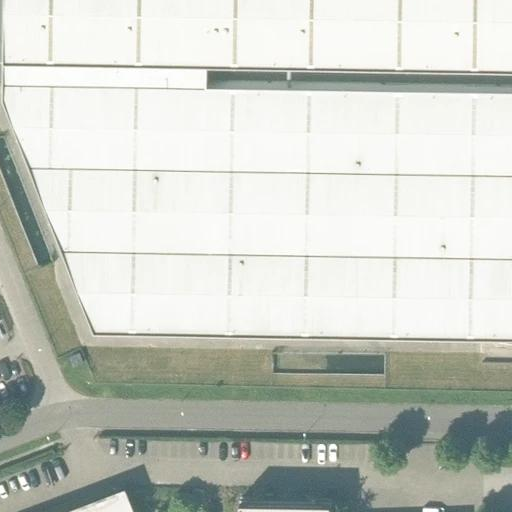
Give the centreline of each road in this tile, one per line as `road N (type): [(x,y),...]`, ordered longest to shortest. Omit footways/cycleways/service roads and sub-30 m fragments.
road 1 (unclassified): [(64,418),(511,419)]
road 2 (unclassified): [(64,418),(0,260)]
